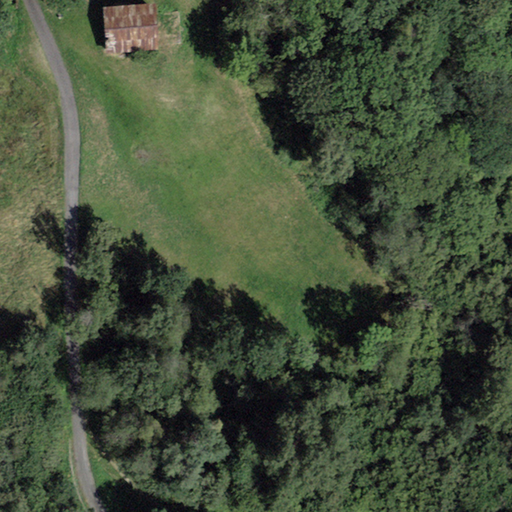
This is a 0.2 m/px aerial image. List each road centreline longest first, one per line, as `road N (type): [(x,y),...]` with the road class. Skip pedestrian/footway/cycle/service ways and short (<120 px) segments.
road 1 (track): [(91,511),(74,458),(61,315),(63,83),(23,0)]
road 2 (track): [(191,511),(74,437)]
